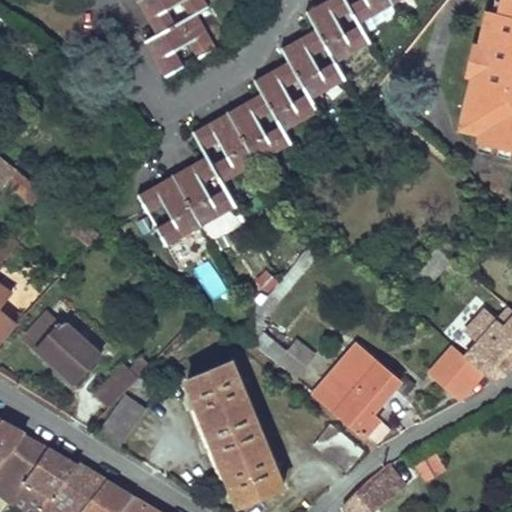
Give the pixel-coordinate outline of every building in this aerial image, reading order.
[(195,12),(207,5),(204,0),(139,0),(138,1),(157,33),(174,23),(166,9),(181,1),(189,15),(195,12)] [(358,0),(350,5),(346,0),(328,0),(307,11),(316,28),(326,45),(335,62),(370,42),(361,25),(344,34),(336,19),(351,8),(359,22),(394,4),(393,3),(391,0),(358,0)] [(511,149),(511,0),(504,0),(504,1),(501,12),(494,11),(490,10),(482,47),(478,61),(475,75),(463,128),(483,132),(481,142),(501,147),(511,149)] [(498,0),(496,0),(494,11),(501,12),(504,1),(498,0)] [(198,57),(215,47),(195,12),(189,15),(174,23),(157,33),(145,40),(165,75),(183,65),(174,49),(189,41),(198,57)] [(310,54),(326,45),(316,28),(282,48),(289,60),(299,79),(308,94),(310,98),(345,77),(335,62),(319,70),(310,54)] [(45,50),(36,42),(23,57),(32,65),(45,50)] [(475,45),(472,59),(478,61),(482,47),(475,45)] [(468,73),(475,75),(478,61),(472,59),(468,73)] [(292,102),(284,88),(299,79),(289,60),(255,79),(263,93),(272,110),(281,125),(283,129),(317,111),(310,98),(308,94),(292,102)] [(281,125),(265,134),(257,119),(272,110),(263,93),(229,112),(257,162),(291,142),(283,129),(281,125)] [(194,131),(204,148),(219,139),(228,155),(212,164),(217,174),(221,182),(257,162),(229,112),(194,131)] [(511,149),(501,147),(499,155),(511,157),(511,149)] [(212,164),(207,156),(173,175),(202,224),(202,225),(235,206),(226,188),(211,197),(203,182),(217,174),(212,164)] [(33,206),(45,192),(7,160),(0,168),(0,189),(6,182),(33,206)] [(166,245),(202,224),(173,175),(138,194),(147,212),(165,203),(174,218),(157,227),(166,245)] [(480,198),(437,246),(450,256),(491,209),(480,198)] [(90,244),(99,234),(83,220),(74,230),(90,244)] [(0,342),(16,324),(0,312),(0,308),(11,294),(0,286),(0,268),(2,266),(0,263),(0,262),(18,243),(8,235),(0,243),(0,342)] [(422,250),(429,256),(437,246),(430,240),(422,250)] [(239,333),(250,343),(266,323),(263,321),(322,249),(313,241),(239,333)] [(397,295),(403,300),(423,275),(431,281),(450,256),(437,246),(429,256),(397,295)] [(215,299),(229,290),(209,259),(195,268),(215,299)] [(511,302),(466,356),(485,373),(495,382),(505,376),(511,368),(511,302)] [(26,338),(77,383),(102,355),(67,323),(63,327),(48,313),(26,338)] [(280,367),(296,380),(314,358),(297,345),(280,367)] [(315,395),(377,446),(391,428),(371,413),(398,379),(356,345),(315,395)] [(466,391),(485,373),(466,356),(462,352),(439,378),(446,385),(452,379),(466,391)] [(140,377),(151,365),(143,357),(130,371),(125,366),(97,395),(111,407),(132,385),(140,377)] [(238,505),(283,486),(233,362),(188,380),(199,407),(195,409),(222,479),(228,477),(238,505)] [(495,382),(485,373),(466,391),(472,395),(495,382)] [(140,377),(132,385),(145,397),(153,390),(140,377)] [(146,407),(126,394),(100,431),(121,444),(146,407)] [(0,419),(0,491),(24,511),(159,511),(79,464),(0,419)] [(346,471),(362,450),(330,425),(314,445),(346,471)] [(413,464),(424,484),(449,471),(438,450),(413,464)] [(373,511),(380,507),(389,499),(371,478),(344,504),(346,511),(373,511)] [(389,499),(380,507),(384,511),(386,511),(394,505),(389,499)]
